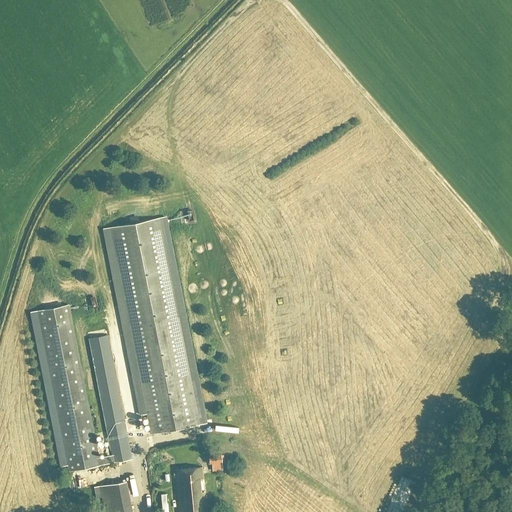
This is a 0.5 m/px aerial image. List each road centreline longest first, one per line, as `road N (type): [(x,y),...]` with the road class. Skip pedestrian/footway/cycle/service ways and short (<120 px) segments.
road 1 (track): [(280,0),(482,227),(504,265),(489,333),(511,350)]
road 2 (track): [(101,153),(252,0)]
